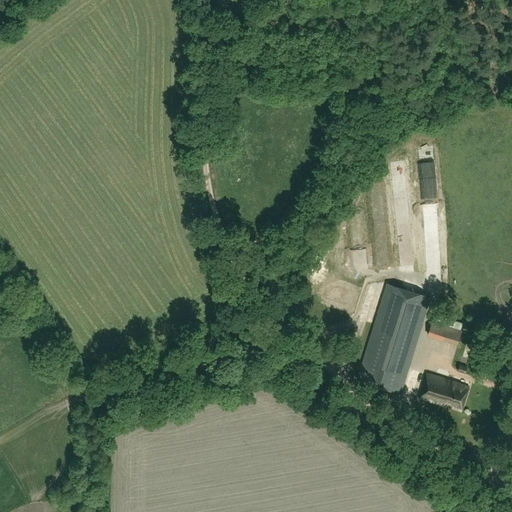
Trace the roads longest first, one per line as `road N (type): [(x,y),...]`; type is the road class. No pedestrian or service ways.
road 1 (track): [(483,475),(354,395),(285,334),(231,263),(205,163),(205,0)]
road 2 (track): [(0,440),(77,393),(363,314)]
